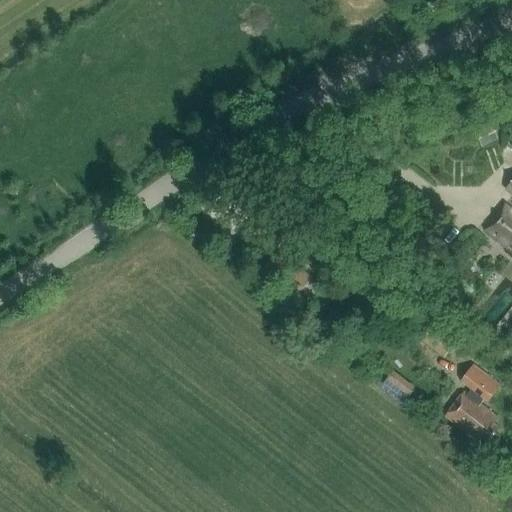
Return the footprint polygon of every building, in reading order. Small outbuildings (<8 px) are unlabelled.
[(498,140),(492,126),(476,133),(482,147),(498,140)] [(511,183),(508,189),(511,192),(511,209),(506,204),(486,229),(511,250),(511,183)] [(311,278),(278,251),(262,271),(296,297),(311,278)] [(482,314),(497,326),(511,308),(511,302),(499,293),(482,314)] [(457,341),(430,321),(417,338),(444,358),(457,341)] [(500,428),(494,424),(498,418),(480,404),(484,399),(488,401),(500,385),(473,365),(461,381),(471,389),(467,394),(464,392),(445,416),(479,442),(483,436),(490,441),(500,428)] [(383,384),(405,401),(416,387),(394,370),(383,384)]
